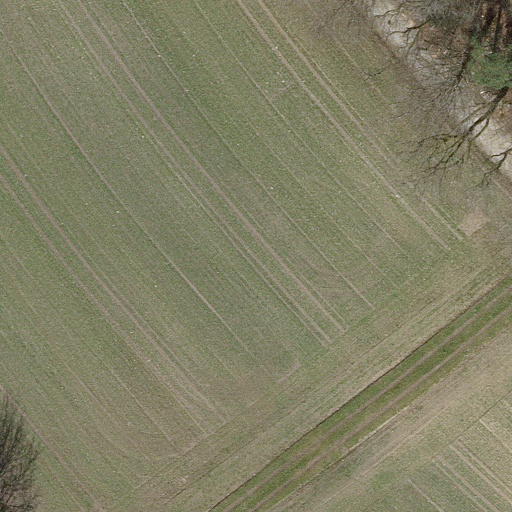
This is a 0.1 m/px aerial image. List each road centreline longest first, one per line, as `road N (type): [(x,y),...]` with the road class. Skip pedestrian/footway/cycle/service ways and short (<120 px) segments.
road 1 (track): [(511,304),(450,333),(235,511)]
road 2 (track): [(355,0),(428,88),(511,157)]
